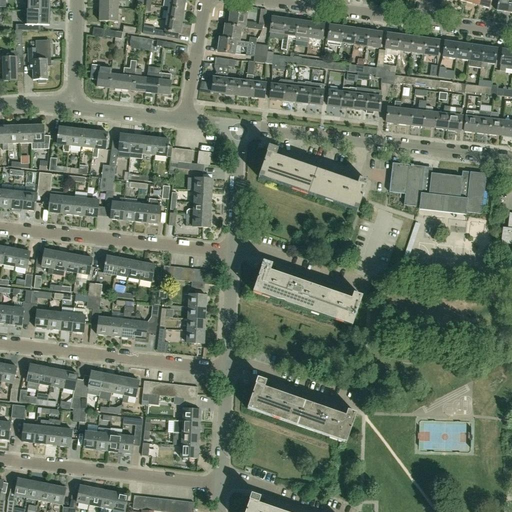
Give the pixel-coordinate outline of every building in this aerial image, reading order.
[(30,10),(49,11),(49,0),(25,0),(25,10),(30,10)] [(99,0),(100,8),(118,9),(118,0),(99,0)] [(183,11),(185,0),(169,0),(168,8),(183,11)] [(478,0),(477,6),(489,9),(491,0),(478,0)] [(497,0),(496,11),(508,13),(509,0),(497,0)] [(11,8),(2,11),(5,20),(14,17),(11,8)] [(118,9),(100,8),(99,22),(118,22),(118,9)] [(183,11),(168,8),(166,20),(181,22),(183,11)] [(40,32),(40,26),(49,26),(49,11),(30,10),(25,10),(25,25),(16,25),(15,31),(40,32)] [(255,30),(262,31),(262,26),(256,25),(257,23),(246,22),(247,14),(231,12),(229,25),(241,27),(255,29),(255,30)] [(282,40),(285,20),(272,18),(269,38),(282,40)] [(179,35),(181,22),(166,20),(164,32),(155,30),(154,36),(178,40),(179,35)] [(296,36),(298,22),(285,20),(282,40),(281,50),(286,50),(288,35),(295,36),(296,36)] [(310,23),(298,22),(296,36),(295,41),(308,42),(308,38),(310,23)] [(310,23),(308,38),(322,40),(324,25),(310,23)] [(225,25),(223,39),(239,41),(241,27),(229,25),(225,25)] [(124,26),(122,33),(135,35),(136,28),(124,26)] [(143,34),(151,35),(152,27),(144,26),(143,34)] [(340,47),(341,42),(343,28),(329,26),(327,45),(340,47)] [(353,44),(356,29),(343,28),(341,42),(352,44),(353,44)] [(365,46),(366,46),(368,31),(356,29),(353,44),(365,46)] [(103,36),(115,38),(116,32),(104,30),(103,36)] [(23,58),(22,32),(22,31),(15,32),(15,51),(11,51),(11,58),(2,58),(0,58),(0,74),(3,74),(3,82),(17,82),(16,58),(23,58)] [(368,31),(366,46),(379,48),(381,33),(368,31)] [(397,50),(398,50),(401,36),(387,34),(385,48),(397,50)] [(411,52),(413,37),(401,36),(398,50),(410,52),(411,52)] [(424,54),(426,39),(413,37),(411,52),(422,54),(424,54)] [(139,38),(138,43),(140,44),(140,49),(149,49),(149,44),(147,44),(148,40),(139,38)] [(255,49),(256,44),(256,43),(249,42),(239,41),(223,39),(219,38),(219,44),(217,44),(216,52),(234,54),(235,46),(247,48),(255,49)] [(439,41),(426,39),(424,54),(430,55),(431,57),(435,57),(436,56),(437,56),(439,41)] [(35,49),(28,49),(28,50),(29,66),(29,71),(33,70),(33,80),(33,81),(38,81),(38,84),(46,84),(46,80),(48,80),(47,67),(50,66),(49,41),(35,41),(35,49)] [(445,42),(443,57),(456,59),(458,44),(445,42)] [(176,45),(163,43),(162,49),(174,51),(176,45)] [(254,56),(261,57),(262,45),(256,44),(255,49),(254,56)] [(469,60),(471,46),(458,44),(456,59),(468,60),(469,60)] [(484,47),(471,46),(469,60),(470,60),(469,67),(481,69),(484,47)] [(487,69),(488,63),(495,64),(497,49),(484,47),(481,69),(487,69)] [(511,51),(503,50),(500,71),(505,72),(506,69),(511,70),(511,51)] [(285,64),(286,57),(279,56),(278,63),(277,71),(284,72),(284,68),(285,64)] [(216,58),(215,65),(218,66),(228,67),(229,60),(216,58)] [(121,91),(133,92),(136,69),(135,69),(136,62),(131,62),(130,70),(124,69),(124,76),(123,76),(121,91)] [(238,95),(250,97),(252,83),(253,76),(254,63),(253,62),(248,65),(246,82),(239,81),(238,95)] [(212,92),(225,94),(227,74),(228,67),(218,66),(215,65),(214,69),(216,73),(214,75),(212,92)] [(97,88),(110,89),(112,69),(100,68),(100,67),(91,66),(90,80),(98,81),(97,88)] [(382,72),(388,73),(389,68),(376,66),(376,69),(377,69),(376,76),(375,76),(375,78),(381,79),(382,72)] [(438,77),(445,78),(446,69),(439,68),(438,77)] [(110,89),(121,91),(123,76),(111,75),(112,69),(110,89)] [(133,92),(145,93),(147,79),(141,78),(142,70),(136,69),(133,92)] [(145,93),(157,95),(159,75),(148,73),(147,79),(145,93)] [(172,75),(160,73),(160,75),(159,75),(157,95),(169,96),(172,75)] [(394,83),(400,84),(401,77),(395,76),(395,73),(388,73),(387,85),(393,85),(394,83)] [(225,94),(238,95),(239,81),(227,80),(227,74),(225,94)] [(271,85),(269,99),(282,101),(285,80),(281,80),(279,82),(278,86),(271,85)] [(285,80),(282,101),(295,102),(297,83),(293,83),(293,81),(285,80)] [(297,83),(295,102),(308,104),(310,84),(310,83),(304,82),(304,83),(298,82),(297,83)] [(252,83),(250,97),(264,99),(265,84),(252,83)] [(317,84),(310,84),(308,104),(321,105),(323,85),(317,84)] [(327,106),(340,108),(342,89),(338,89),(336,87),(329,86),(327,106)] [(342,89),(340,108),(353,109),(356,89),(349,88),(349,89),(343,88),(342,89)] [(366,114),(368,96),(368,90),(363,89),(363,90),(356,89),(353,109),(366,111),(365,114),(366,114)] [(373,115),(374,112),(379,112),(381,98),(368,96),(366,114),(373,115)] [(411,126),(423,127),(425,113),(425,106),(426,101),(419,101),(418,112),(412,111),(411,126)] [(398,124),(400,110),(401,103),(394,102),(394,109),(387,108),(386,123),(398,124)] [(423,127),(436,129),(437,114),(433,114),(434,108),(432,107),(425,106),(425,113),(423,127)] [(443,115),(437,114),(436,129),(448,130),(450,108),(444,107),(443,115)] [(460,132),(461,117),(462,117),(462,110),(450,108),(448,130),(460,132)] [(412,111),(400,110),(398,124),(411,126),(412,111)] [(474,112),(466,112),(466,118),(464,132),(477,134),(478,119),(479,112),(479,114),(474,113),(474,112)] [(479,112),(478,119),(477,134),(489,135),(491,113),(479,112)] [(501,136),(503,122),(498,121),(498,114),(491,113),(489,135),(501,136)] [(511,122),(503,122),(501,136),(511,137),(511,122)] [(19,126),(7,127),(7,144),(8,144),(8,151),(13,151),(13,144),(19,144),(19,126)] [(31,126),(19,126),(19,144),(31,144),(31,126)] [(43,126),(31,126),(31,144),(32,144),(32,150),(49,149),(50,137),(44,136),(43,126)] [(71,129),(58,128),(56,145),(63,145),(63,152),(68,152),(69,146),(71,129)] [(69,146),(81,147),(83,131),(71,129),(69,146)] [(81,147),(92,149),(94,132),(83,131),(81,147)] [(106,133),(94,132),(92,149),(92,157),(97,158),(97,149),(105,150),(106,133)] [(118,152),(130,153),(132,136),(120,134),(118,152)] [(132,136),(130,153),(141,154),(143,137),(132,136)] [(155,138),(143,137),(141,154),(153,156),(155,138)] [(155,138),(153,156),(165,157),(171,157),(172,148),(166,147),(167,140),(155,138)] [(258,177),(308,195),(357,212),(368,183),(359,179),(357,186),(275,157),(277,151),(268,147),(266,154),(258,177)] [(179,163),(180,150),(175,149),(173,162),(171,162),(169,174),(175,175),(179,163)] [(49,150),(35,151),(35,159),(49,158),(49,150)] [(204,165),(210,166),(211,153),(199,152),(197,165),(204,165)] [(21,163),(20,163),(19,168),(28,169),(29,164),(29,156),(21,157),(21,163)] [(410,165),(410,166),(392,164),(389,192),(405,194),(404,205),(420,208),(420,210),(465,215),(465,213),(481,214),(486,174),(462,172),(462,177),(432,174),(424,173),(424,167),(413,166),(410,165)] [(194,191),(212,193),(212,179),(195,179),(194,191)] [(0,196),(0,208),(11,209),(13,192),(1,191),(0,196)] [(194,191),(193,203),(211,205),(212,193),(194,191)] [(11,209),(23,211),(24,193),(13,192),(11,209)] [(37,195),(24,193),(23,211),(35,212),(37,195)] [(48,213),(61,215),(62,197),(50,196),(48,213)] [(61,215),(73,216),(75,199),(62,197),(61,215)] [(110,220),(122,221),(124,199),(120,198),(120,203),(112,203),(110,220)] [(73,216),(84,217),(86,200),(75,199),(73,216)] [(124,199),(122,221),(134,222),(135,205),(124,204),(125,199),(124,199)] [(86,200),(84,217),(97,218),(98,201),(86,200)] [(147,206),(146,224),(158,225),(160,208),(161,201),(149,200),(148,206),(147,206)] [(187,212),(187,215),(210,217),(211,205),(193,203),(193,210),(189,210),(187,212)] [(134,222),(146,224),(147,206),(135,205),(134,222)] [(186,227),(192,227),(210,228),(210,217),(187,215),(186,227)] [(511,224),(508,224),(507,228),(503,228),(501,244),(511,244),(511,224)] [(18,250),(6,248),(3,265),(15,267),(18,250)] [(18,250),(15,267),(27,269),(30,252),(18,250)] [(53,269),(54,269),(57,252),(45,250),(42,267),(48,268),(48,274),(53,275),(53,269)] [(65,272),(69,254),(57,252),(54,269),(65,272)] [(81,257),(69,254),(65,272),(77,274),(81,257)] [(104,273),(116,276),(119,259),(107,256),(104,273)] [(81,257),(77,274),(89,276),(92,259),(81,257)] [(119,259),(116,276),(128,278),(131,261),(119,259)] [(128,278),(140,280),(143,263),(131,261),(128,278)] [(143,263),(140,280),(151,283),(155,266),(143,263)] [(272,266),(263,263),(260,269),(261,269),(252,293),(352,327),(358,309),(362,297),(353,294),(350,300),(269,272),(272,266)] [(11,308),(9,325),(21,327),(22,318),(29,318),(30,310),(32,292),(26,291),(25,303),(24,303),(23,309),(11,308)] [(30,310),(29,318),(29,319),(31,304),(37,305),(39,292),(32,292),(30,310)] [(206,308),(207,296),(189,295),(188,307),(206,308)] [(94,296),(88,296),(86,309),(93,309),(94,296)] [(92,317),(98,317),(99,317),(101,297),(94,296),(93,309),(92,317)] [(11,308),(0,306),(0,324),(9,325),(11,308)] [(123,320),(122,320),(120,338),(132,339),(135,313),(134,317),(131,317),(132,314),(134,313),(134,308),(125,307),(123,320)] [(205,320),(206,308),(188,307),(187,319),(205,320)] [(73,314),(71,332),(83,333),(85,310),(73,308),(73,314)] [(34,328),(47,329),(49,312),(36,310),(34,328)] [(49,312),(47,329),(58,331),(61,313),(49,312)] [(73,314),(61,313),(58,331),(71,332),(73,314)] [(135,313),(132,339),(137,340),(137,342),(147,343),(148,336),(145,336),(146,323),(139,322),(140,315),(139,314),(135,313)] [(96,335),(108,336),(110,318),(99,317),(98,317),(96,335)] [(122,320),(110,318),(108,336),(120,338),(122,320)] [(187,319),(187,331),(205,332),(205,320),(187,319)] [(205,332),(187,331),(186,343),(204,344),(205,332)] [(16,367),(5,365),(1,382),(13,384),(16,367)] [(38,384),(39,384),(42,367),(30,365),(26,382),(28,382),(27,389),(37,390),(38,384)] [(54,370),(42,367),(39,384),(50,386),(54,370)] [(62,389),(65,372),(54,370),(50,386),(62,389)] [(78,374),(65,372),(62,389),(74,391),(78,374)] [(100,391),(103,374),(91,372),(88,389),(100,391)] [(115,376),(103,374),(100,391),(112,393),(115,376)] [(127,378),(115,376),(112,393),(123,396),(127,378)] [(127,378),(123,396),(122,403),(127,404),(129,397),(135,398),(139,381),(127,378)] [(356,414),(355,414),(347,411),(345,417),(264,388),(266,382),(257,378),(255,385),(247,409),(346,444),(356,414)] [(150,382),(148,402),(149,395),(154,395),(156,383),(150,382)] [(451,399),(454,407),(469,400),(466,392),(451,399)] [(159,396),(154,395),(149,395),(148,402),(148,405),(158,406),(159,396)] [(176,421),(200,423),(201,410),(183,409),(182,421),(176,421)] [(199,435),(200,423),(176,421),(176,433),(182,434),(199,435)] [(10,423),(0,422),(0,439),(8,441),(8,439),(10,438),(11,433),(9,431),(10,423)] [(46,445),(58,446),(59,429),(60,423),(55,422),(54,428),(48,427),(46,445)] [(34,443),(36,426),(23,425),(22,442),(34,443)] [(34,443),(46,445),(48,427),(36,426),(34,443)] [(59,429),(58,446),(70,447),(72,430),(59,429)] [(84,449),(96,450),(98,433),(85,432),(84,449)] [(109,434),(98,433),(96,450),(108,452),(109,434)] [(121,436),(109,434),(108,452),(119,453),(121,436)] [(181,446),(199,447),(199,435),(182,434),(181,446)] [(121,436),(119,453),(131,454),(133,437),(121,436)] [(198,459),(199,447),(181,446),(180,458),(198,459)] [(14,502),(15,496),(27,498),(30,481),(18,479),(17,481),(13,480),(10,493),(8,502),(14,502)] [(30,481),(27,498),(39,500),(42,484),(30,481)] [(42,484),(39,500),(50,503),(54,486),(42,484)] [(78,503),(90,505),(93,487),(81,485),(78,503)] [(54,486),(50,503),(63,505),(66,488),(54,486)] [(105,490),(93,487),(90,505),(101,507),(105,490)] [(117,492),(105,490),(101,507),(113,510),(117,492)] [(128,494),(117,492),(113,510),(124,511),(128,494)] [(281,511),(258,504),(260,497),(251,494),(248,500),(249,500),(245,511),(281,511)] [(168,511),(174,511),(176,501),(170,500),(168,511)] [(174,511),(180,511),(182,501),(176,501),(174,511)] [(6,511),(13,511),(14,502),(8,502),(6,511)] [(188,502),(186,511),(192,511),(194,503),(188,502)]
